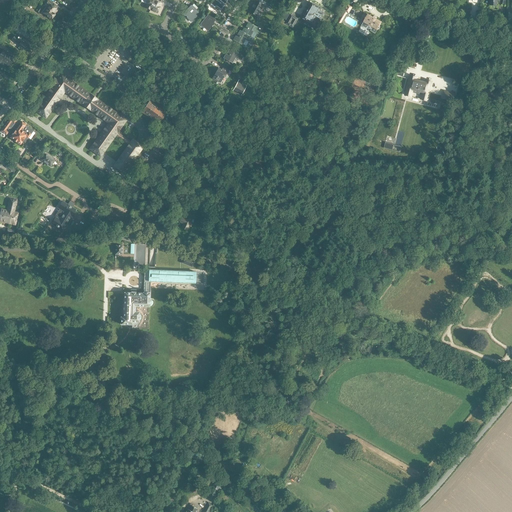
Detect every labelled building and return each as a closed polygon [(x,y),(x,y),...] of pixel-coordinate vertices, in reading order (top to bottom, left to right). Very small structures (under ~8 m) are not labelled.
[(44,6),(55,14),(55,13),(57,10),(55,9),(57,7),(47,0),(46,0),(45,2),(46,3),(44,6)] [(155,1),(152,0),(148,0),(147,4),(146,7),(150,10),(157,13),(160,8),(159,7),(161,3),(155,1)] [(215,7),(214,8),(219,11),(227,0),(214,0),(211,4),(215,7)] [(249,12),(257,16),(263,5),(255,1),(249,12)] [(307,12),(306,13),(307,13),(303,19),(313,24),(316,25),(319,20),(320,21),(324,14),(320,12),(322,9),(312,3),(309,9),(308,10),(307,12)] [(43,5),(38,12),(42,14),(42,13),(51,20),(55,14),(44,6),(43,5)] [(191,5),(185,11),(187,12),(184,15),(191,22),(197,16),(196,15),(198,12),(191,5)] [(348,5),(343,14),(345,15),(347,12),(353,16),(355,11),(351,9),(352,8),(348,5)] [(214,23),(213,22),(215,20),(208,14),(200,25),(203,28),(205,26),(209,30),(214,23)] [(366,28),(368,24),(368,25),(369,26),(371,28),(372,27),(377,30),(377,29),(379,29),(380,27),(380,26),(381,22),(367,14),(361,25),(366,28)] [(286,24),(294,28),(299,19),(291,15),(286,24)] [(17,27),(11,22),(8,27),(14,32),(17,27)] [(242,32),(251,37),(251,36),(253,32),(259,34),(261,30),(256,27),(248,23),(245,29),(244,28),(242,32)] [(251,37),(242,32),(240,31),(236,37),(235,36),(233,40),(242,45),(242,44),(246,46),(249,41),(250,42),(253,38),(251,36),(251,37)] [(19,37),(16,34),(12,40),(23,49),(22,51),(26,54),(33,44),(20,35),(19,37)] [(230,49),(226,55),(225,54),(223,58),(232,63),(235,58),(240,61),(243,56),(238,53),(230,49)] [(0,64),(1,65),(4,62),(10,66),(15,59),(3,51),(0,55),(0,64)] [(220,83),(224,77),(225,77),(229,70),(223,67),(221,70),(218,68),(212,78),(220,83)] [(61,74),(35,110),(46,118),(64,92),(109,123),(90,149),(100,156),(116,135),(129,144),(114,166),(124,173),(131,164),(143,147),(133,140),(130,143),(117,133),(126,120),(61,74)] [(427,101),(432,82),(426,80),(425,83),(422,82),(422,81),(419,80),(418,81),(415,80),(416,77),(410,76),(405,95),(411,97),(413,90),(423,92),(421,99),(427,101)] [(241,96),(247,85),(249,87),(252,83),(246,79),(244,83),(238,80),(232,91),(241,96)] [(453,101),(455,94),(444,91),(442,98),(453,101)] [(164,110),(163,112),(149,102),(146,105),(144,104),(142,106),(144,108),(142,111),(159,124),(167,113),(164,110)] [(11,117),(1,131),(6,135),(12,127),(13,128),(15,125),(14,124),(16,121),(11,117)] [(166,125),(170,128),(174,123),(168,119),(165,122),(166,125)] [(33,131),(26,125),(26,124),(22,121),(18,127),(15,125),(13,128),(15,130),(10,137),(20,145),(23,140),(25,142),(33,131)] [(45,154),(41,159),(50,166),(54,160),(45,154)] [(7,209),(9,209),(9,210),(11,210),(10,211),(14,212),(17,200),(9,199),(7,209)] [(71,207),(72,206),(72,205),(70,204),(69,204),(68,205),(62,201),(58,208),(61,210),(56,217),(54,219),(54,218),(52,222),(51,224),(62,231),(71,216),(71,217),(76,210),(71,207)] [(9,210),(9,209),(7,209),(7,210),(1,209),(0,213),(0,221),(15,225),(18,213),(14,212),(10,211),(11,210),(9,210)] [(187,222),(187,220),(182,218),(180,222),(184,224),(182,228),(187,230),(190,223),(187,222)] [(141,315),(139,314),(139,312),(136,312),(137,306),(149,307),(149,306),(151,306),(152,304),(153,303),(152,301),(151,300),(149,299),(150,281),(196,283),(196,269),(196,262),(195,261),(184,256),(168,250),(168,249),(157,248),(157,253),(155,253),(154,267),(149,267),(149,271),(144,271),(144,270),(145,270),(145,269),(144,269),(143,293),(135,293),(135,292),(131,292),(131,293),(124,293),(124,305),(123,305),(123,312),(123,317),(121,317),(120,324),(133,325),(139,325),(139,320),(141,319),(141,317),(141,315)] [(230,476),(232,478),(232,479),(262,511),(269,511),(236,475),(235,475),(233,473),(230,476)] [(207,498),(215,502),(227,479),(223,477),(220,483),(216,481),(207,498)] [(209,503),(203,511),(209,511),(213,505),(209,503)]
